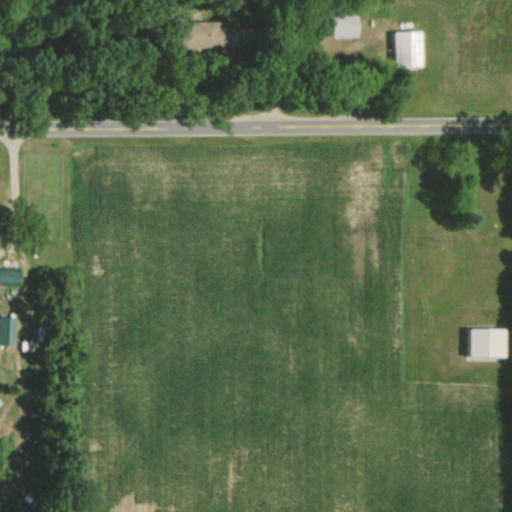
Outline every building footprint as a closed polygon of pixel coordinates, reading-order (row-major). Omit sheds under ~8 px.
[(354,36),(353,15),(326,15),(326,36),(354,36)] [(176,22),(176,48),(216,47),(216,21),(176,22)] [(419,31),(389,32),(389,67),(419,66),(419,31)] [(0,284),(12,285),(13,267),(0,266),(0,284)] [(12,318),(0,317),(0,345),(11,346),(12,318)] [(500,328),(464,328),(463,355),(499,356),(500,328)]
